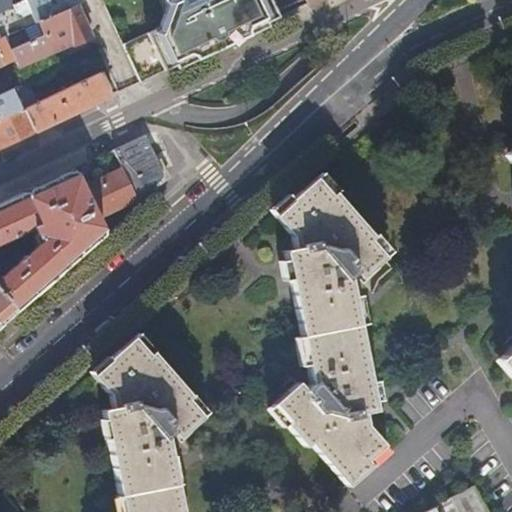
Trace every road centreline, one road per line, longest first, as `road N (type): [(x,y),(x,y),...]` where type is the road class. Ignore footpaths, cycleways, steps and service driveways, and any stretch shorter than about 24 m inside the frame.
road 1 (tertiary): [(0,390),(344,83)]
road 2 (residential): [(370,0),(0,173)]
road 3 (tertiary): [(344,83),(511,0)]
